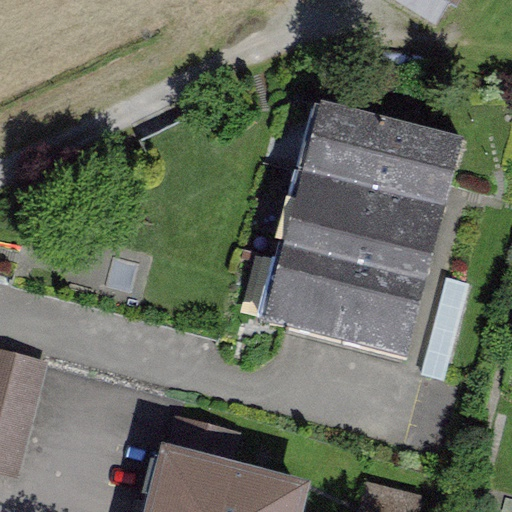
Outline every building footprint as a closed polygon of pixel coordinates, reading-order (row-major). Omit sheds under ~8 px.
[(417,353),(473,134),(331,98),(275,317),(417,353)] [(200,107),(141,135),(156,165),(214,137),(200,107)] [(51,224),(34,290),(213,337),(230,272),(51,224)] [(48,356),(0,344),(0,459),(23,465),(48,356)] [(312,511),(320,481),(172,443),(154,511),(312,511)] [(423,511),(428,498),(368,478),(359,504),(383,511),(423,511)]
